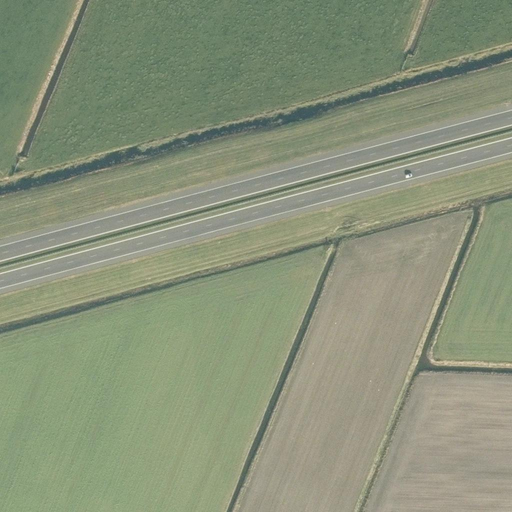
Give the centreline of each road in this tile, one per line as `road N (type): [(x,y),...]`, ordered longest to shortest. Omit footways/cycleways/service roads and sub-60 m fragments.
road 1 (motorway): [(511,117),(0,254)]
road 2 (motorway): [(0,281),(511,145)]
